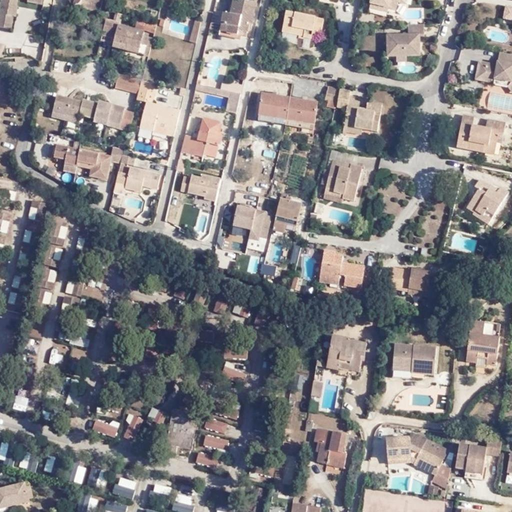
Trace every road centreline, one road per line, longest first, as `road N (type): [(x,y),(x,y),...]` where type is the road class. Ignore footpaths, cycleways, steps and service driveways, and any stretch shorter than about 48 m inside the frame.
road 1 (unknown): [(198,478),(219,466),(239,434),(247,363),(235,343),(203,326),(120,317),(74,434)]
road 2 (residential): [(464,0),(421,201),(386,247),(348,240)]
road 3 (unknown): [(74,434),(158,451),(198,478)]
